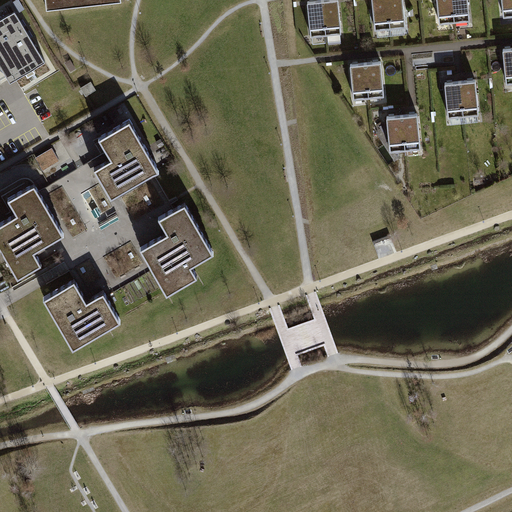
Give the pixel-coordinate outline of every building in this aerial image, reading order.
[(44,0),(46,10),(122,2),(121,0),(44,0)] [(337,0),(327,0),(321,1),(324,34),(340,33),(337,0)] [(384,0),(367,0),(370,29),(387,28),(384,0)] [(401,0),(384,0),(387,28),(403,26),(401,0)] [(450,0),(433,0),(435,23),(452,21),(450,0)] [(466,0),(450,0),(452,21),(468,20),(466,0)] [(511,0),(497,0),(499,17),(511,15),(511,0)] [(321,1),(304,2),(307,36),(324,34),(321,1)] [(14,9),(0,17),(0,65),(3,70),(9,81),(45,60),(14,9)] [(511,48),(499,50),(502,83),(511,82),(511,48)] [(380,62),(364,64),(367,97),(383,96),(380,62)] [(364,64),(347,65),(350,99),(367,97),(364,64)] [(83,83),(87,92),(97,87),(93,79),(83,83)] [(473,80),(457,82),(460,115),(476,114),(473,80)] [(457,82),(440,83),(443,117),(460,115),(457,82)] [(415,113),(399,114),(402,148),(418,146),(415,113)] [(399,114),(382,116),(385,149),(402,148),(399,114)] [(111,197),(159,169),(129,117),(98,135),(110,157),(94,167),(111,197)] [(54,145),(36,154),(43,167),(61,158),(54,145)] [(0,220),(0,248),(16,277),(41,262),(34,249),(63,233),(34,181),(7,197),(15,212),(0,220)] [(140,247),(167,293),(198,275),(192,265),(214,252),(184,201),(158,217),(167,232),(140,247)] [(87,299),(74,278),(42,297),(72,348),(121,319),(103,289),(87,299)]
